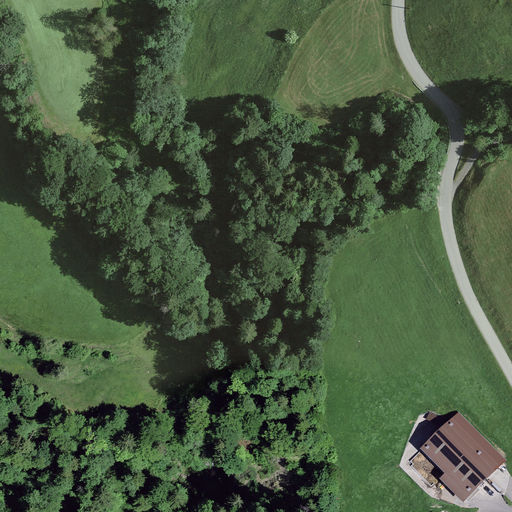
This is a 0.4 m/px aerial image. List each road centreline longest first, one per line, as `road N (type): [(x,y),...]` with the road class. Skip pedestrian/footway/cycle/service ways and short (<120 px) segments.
road 1 (tertiary): [(449,200),(458,130),(406,55),(400,0)]
road 2 (tertiary): [(511,372),(455,255),(449,200)]
